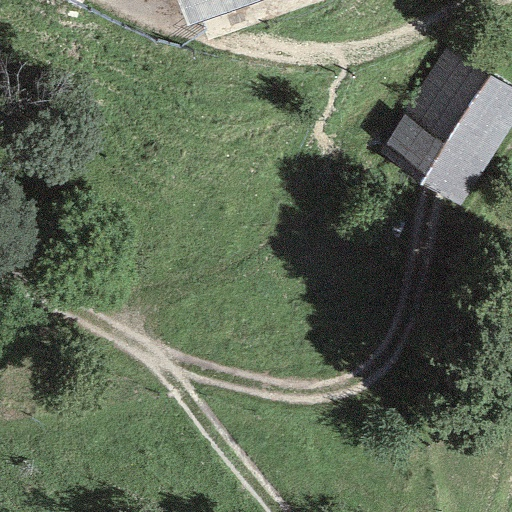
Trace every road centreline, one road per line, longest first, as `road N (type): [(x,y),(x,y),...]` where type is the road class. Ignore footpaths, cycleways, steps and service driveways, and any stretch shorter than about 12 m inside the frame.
road 1 (track): [(0,268),(149,350),(280,511)]
road 2 (track): [(149,350),(260,381),(305,384),(341,373),(380,322),(389,224)]
